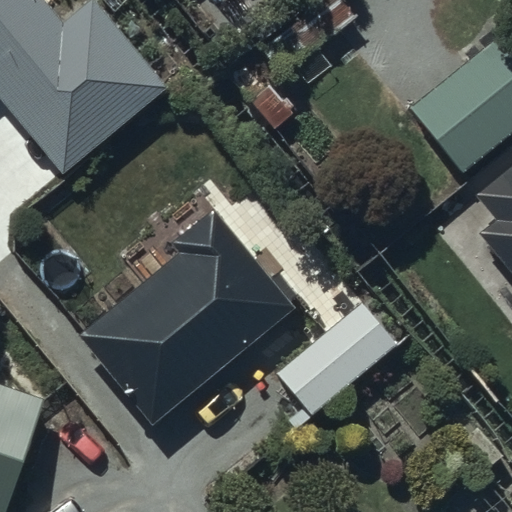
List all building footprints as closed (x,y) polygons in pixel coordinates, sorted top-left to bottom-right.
[(0,0),(0,101),(60,176),(166,90),(93,0),(60,27),(37,0),(0,0)] [(511,45),(504,36),(410,112),(461,176),(511,135),(511,45)] [(177,259),(76,339),(148,431),(290,310),(214,214),(169,249),(177,259)] [(391,349),(358,309),(276,377),(309,417),(391,349)] [(0,511),(5,511),(43,404),(0,389),(0,511)]
